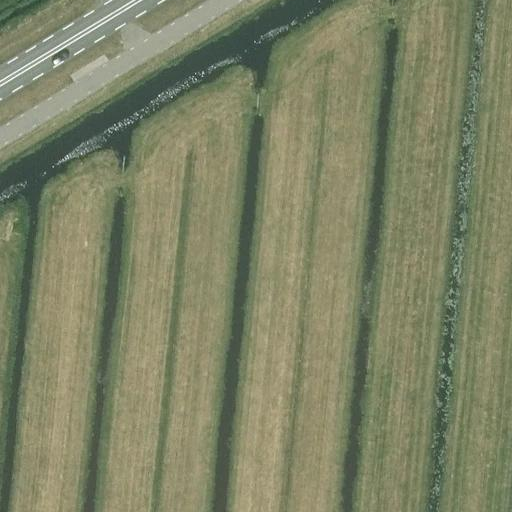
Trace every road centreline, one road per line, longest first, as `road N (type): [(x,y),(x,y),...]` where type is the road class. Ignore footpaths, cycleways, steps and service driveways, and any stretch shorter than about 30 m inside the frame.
road 1 (unclassified): [(0,133),(223,0)]
road 2 (primary): [(0,84),(138,0)]
